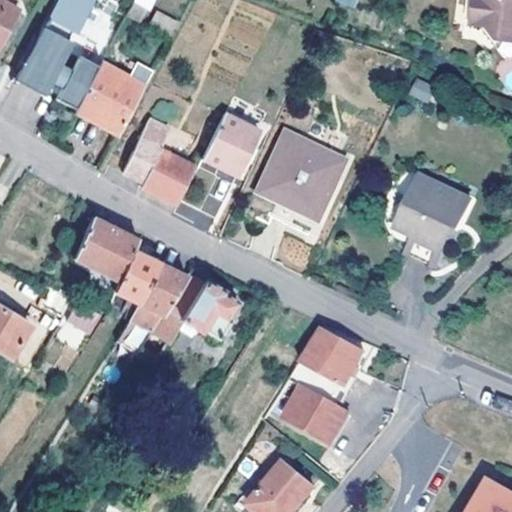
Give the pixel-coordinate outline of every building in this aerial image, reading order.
[(90,0),(52,0),(43,19),(45,19),(40,28),(38,27),(33,36),(30,34),(12,68),(15,69),(13,74),(42,89),(46,83),(57,89),(51,100),(70,110),(90,72),(71,61),(64,76),(54,70),(68,43),(62,39),(66,30),(73,34),(90,0)] [(150,0),(129,0),(128,2),(144,11),(150,0)] [(240,27),(250,8),(229,0),(219,0),(213,16),(240,27)] [(334,0),(334,1),(353,8),(356,0),(334,0)] [(511,0),(462,0),(459,24),(469,26),(478,27),(487,40),(498,30),(502,35),(510,43),(511,41),(511,0)] [(144,11),(128,2),(123,12),(140,20),(144,11)] [(0,3),(0,31),(11,10),(0,3)] [(143,29),(166,41),(174,27),(151,14),(143,29)] [(478,27),(469,26),(487,47),(502,35),(498,30),(487,40),(478,27)] [(94,119),(116,133),(150,72),(134,63),(123,79),(118,76),(96,64),(70,112),(84,119),(87,115),(94,119)] [(42,89),(13,74),(9,81),(38,96),(42,89)] [(416,77),(409,93),(428,102),(436,87),(416,77)] [(173,120),(176,103),(155,101),(153,118),(173,120)] [(84,119),(90,125),(114,138),(116,133),(94,119),(87,115),(84,119)] [(253,133),(219,116),(197,159),(230,175),(239,160),(245,162),(253,150),(246,146),(253,133)] [(146,122),(118,174),(138,184),(136,188),(169,206),(189,169),(157,150),(165,132),(146,122)] [(333,162),(325,158),(286,141),(281,139),(276,142),(253,192),(254,197),(297,215),(306,219),(311,217),(334,167),(333,162)] [(431,254),(439,251),(451,230),(445,226),(449,218),(456,221),(460,223),(470,206),(417,179),(391,228),(412,239),(414,245),(431,254)] [(204,224),(207,212),(216,214),(219,196),(188,189),(182,219),(204,224)] [(244,220),(285,238),(296,242),(306,219),(297,215),(254,197),(244,220)] [(445,226),(451,230),(456,221),(449,218),(445,226)] [(131,253),(136,241),(90,221),(70,263),(116,284),(131,253)] [(405,248),(403,251),(402,255),(430,270),(433,264),(439,251),(431,254),(414,245),(412,239),(391,228),(386,238),(405,248)] [(112,295),(134,306),(157,265),(131,253),(116,284),(112,295)] [(157,265),(134,306),(123,326),(145,337),(150,330),(150,329),(183,277),(157,264),(157,265)] [(183,277),(150,329),(163,339),(175,322),(202,279),(188,270),(183,277)] [(220,292),(202,279),(175,322),(196,335),(198,333),(214,342),(227,322),(225,320),(235,304),(223,296),(223,295),(220,292)] [(67,319),(89,333),(100,316),(77,302),(67,319)] [(0,309),(0,353),(7,358),(28,326),(0,309)] [(76,350),(86,334),(65,321),(55,338),(76,350)] [(328,335),(309,368),(343,387),(356,366),(362,353),(328,335)] [(343,387),(309,368),(299,386),(301,386),(340,410),(363,370),(356,366),(343,387)] [(340,410),(301,386),(282,419),(328,446),(347,414),(340,410)] [(280,462),(244,506),(252,511),(292,511),(313,488),(280,462)] [(511,511),(511,496),(483,480),(464,511),(511,511)]
